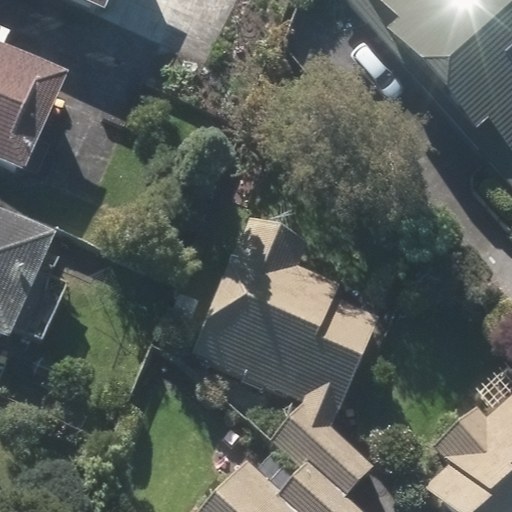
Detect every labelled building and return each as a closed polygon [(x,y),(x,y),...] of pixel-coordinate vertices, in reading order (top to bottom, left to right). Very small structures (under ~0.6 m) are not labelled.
[(105,0),(13,0),(90,35),(105,0)] [(511,0),(327,0),(511,202),(511,0)] [(0,187),(17,195),(61,95),(0,68),(0,187)] [(0,353),(1,354),(8,339),(39,353),(66,294),(35,280),(48,251),(0,229),(0,353)] [(182,369),(277,405),(192,511),(339,511),(369,478),(331,446),(388,297),(232,238),(182,369)] [(511,511),(511,392),(500,381),(423,461),(438,476),(408,507),(413,511),(511,511)]
